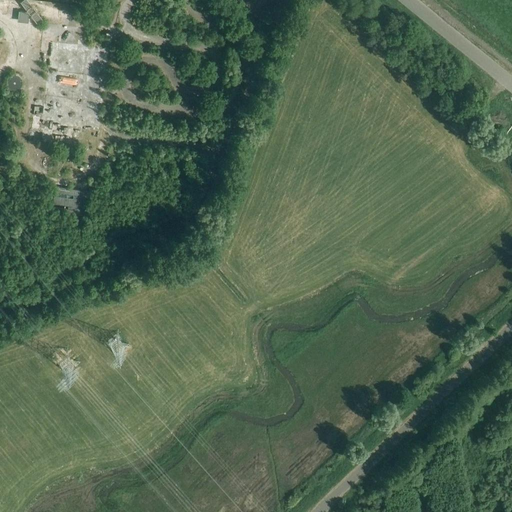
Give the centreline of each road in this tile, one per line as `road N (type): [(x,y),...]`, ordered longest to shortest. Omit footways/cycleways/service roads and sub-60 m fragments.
road 1 (unclassified): [(511,329),(322,511)]
road 2 (unclassified): [(407,0),(511,85)]
